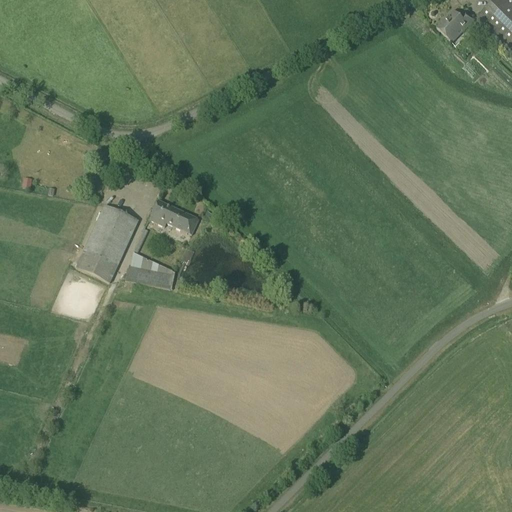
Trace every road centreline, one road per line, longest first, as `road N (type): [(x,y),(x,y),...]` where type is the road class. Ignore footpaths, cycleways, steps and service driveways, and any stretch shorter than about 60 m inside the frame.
road 1 (unclassified): [(408,0),(158,128),(107,131),(0,79)]
road 2 (unclassified): [(269,511),(420,355),(467,321),(511,303)]
